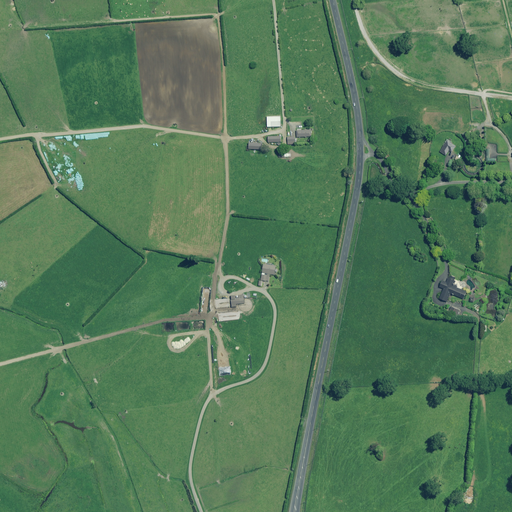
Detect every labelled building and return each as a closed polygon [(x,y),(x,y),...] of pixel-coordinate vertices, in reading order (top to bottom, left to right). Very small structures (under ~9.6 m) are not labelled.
[(281,127),(280,117),(268,117),(268,127),(281,127)] [(455,146),(447,141),(440,152),(446,156),(449,150),(452,152),(455,146)] [(486,162),(496,162),(496,158),(490,158),(489,149),(486,149),(486,162)] [(261,280),(269,281),(270,274),(275,275),(276,266),(263,264),(262,271),(261,280)] [(455,278),(449,276),(447,282),(442,280),(439,287),(444,289),(440,299),(447,302),(450,293),(463,299),(467,292),(457,288),(458,286),(454,285),(455,281),(454,281),(455,278)] [(232,307),(238,307),(237,304),(245,304),(245,298),(236,298),(236,296),(232,296),(232,307)]
